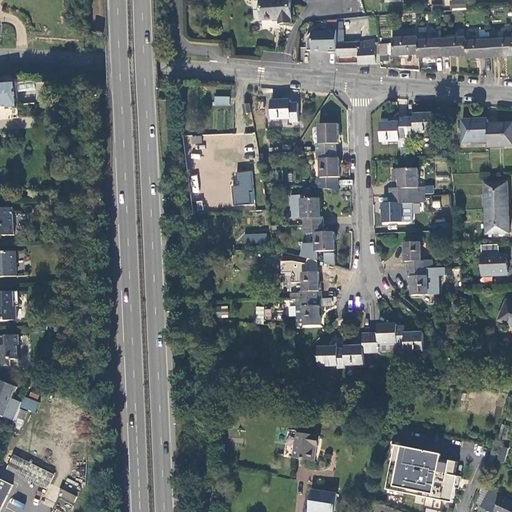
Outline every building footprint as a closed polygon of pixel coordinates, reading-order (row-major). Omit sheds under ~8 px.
[(290,0),(260,0),(261,21),(278,20),(279,25),(292,24),(290,0)] [(449,0),(450,10),(466,9),(465,0),(449,0)] [(394,57),(419,56),(418,42),(417,30),(392,32),(394,57)] [(328,32),(312,33),(307,39),(307,51),(328,51),(328,53),(337,53),(337,44),(337,31),(328,31),(328,32)] [(491,59),(511,58),(511,32),(504,33),(505,41),(490,42),(491,59)] [(466,39),(441,40),(442,58),(467,57),(466,43),(466,39)] [(419,59),(442,58),(441,40),(418,42),(419,56),(419,59)] [(376,65),(375,41),(359,43),(337,44),(337,53),(337,56),(359,56),(359,65),(376,65)] [(467,60),(491,59),(490,42),(475,43),(466,43),(467,57),(467,60)] [(16,83),(0,83),(0,107),(6,107),(7,109),(18,108),(16,83)] [(215,105),(229,106),(230,98),(215,98),(215,105)] [(290,101),(271,102),(272,120),(290,119),(291,123),(299,123),(298,104),(290,104),(290,101)] [(415,118),(407,119),(408,138),(415,138),(415,134),(434,134),(433,115),(415,115),(415,118)] [(399,147),(408,147),(408,138),(407,119),(399,119),(380,120),(381,143),(399,143),(399,147)] [(463,144),(488,143),(488,125),(488,120),(462,121),(463,144)] [(511,124),(488,125),(488,143),(489,148),(511,147),(511,124)] [(316,145),(317,151),(336,151),(336,144),(339,144),(338,125),(319,125),(319,145),(316,145)] [(336,159),(336,151),(317,151),(317,160),(320,160),(320,179),(339,178),(339,159),(336,159)] [(391,189),(391,197),(411,196),(410,189),(419,188),(419,170),(399,170),(399,189),(391,189)] [(486,184),(486,209),(509,209),(508,183),(486,184)] [(436,197),(436,188),(419,188),(410,189),(411,196),(411,204),(403,204),(403,223),(415,222),(415,216),(422,216),(423,205),(427,205),(428,197),(436,197)] [(250,194),(232,195),(233,205),(250,204),(250,194)] [(449,194),(441,194),(441,206),(449,206),(449,194)] [(304,218),(304,226),(324,225),(324,218),(321,218),(321,199),(303,199),(303,196),(292,196),(292,212),(302,212),(302,218),(304,218)] [(411,204),(411,196),(391,197),(391,204),(383,204),(383,223),(403,223),(403,204),(411,204)] [(15,236),(14,208),(0,209),(0,235),(1,235),(4,236),(15,236)] [(510,234),(509,209),(486,209),(487,234),(510,234)] [(249,222),(250,235),(258,234),(257,222),(249,222)] [(326,252),(326,264),(336,266),(336,255),(332,255),(332,252),(336,251),(335,233),(325,233),(324,225),(304,226),(305,234),(316,234),(316,245),(304,245),(304,258),(318,262),(318,252),(326,252)] [(408,262),(408,270),(425,269),(425,262),(422,262),(421,243),(405,243),(405,262),(408,262)] [(16,252),(0,253),(0,278),(18,277),(16,252)] [(507,255),(482,255),(483,276),(508,275),(507,255)] [(434,269),(425,269),(408,270),(408,278),(412,277),(412,279),(409,279),(409,287),(412,286),(412,296),(440,296),(439,277),(446,277),(445,269),(434,269)] [(291,283),(303,283),(303,273),(291,274),(291,283)] [(301,292),(301,299),(318,299),(320,299),(323,298),(323,292),(320,292),(319,273),(303,273),(303,283),(304,292),(301,292)] [(14,292),(0,292),(0,321),(6,321),(6,319),(14,318),(13,307),(15,307),(14,292)] [(320,299),(318,299),(301,299),(296,300),(298,324),(305,323),(305,326),(321,325),(321,316),(323,315),(323,308),(321,308),(320,299)] [(511,303),(506,301),(498,320),(511,326),(511,303)] [(256,307),(255,324),(263,324),(264,307),(256,307)] [(379,334),(371,334),(372,353),(398,353),(398,346),(397,327),(397,324),(379,325),(379,334)] [(405,327),(397,327),(398,346),(406,346),(406,353),(425,352),(424,333),(405,333),(405,327)] [(365,353),(372,353),(371,334),(364,334),(364,345),(345,346),(346,366),(365,365),(365,353)] [(21,335),(0,336),(0,363),(8,366),(11,366),(12,365),(11,359),(21,359),(20,345),(21,345),(21,335)] [(339,369),(346,369),(346,366),(345,346),(319,348),(319,367),(339,366),(339,369)] [(0,415),(6,418),(19,387),(1,379),(0,381),(0,415)] [(280,388),(294,389),(296,389),(296,381),(295,381),(280,380),(280,388)] [(24,396),(19,407),(34,413),(39,403),(24,396)] [(22,426),(27,411),(20,409),(15,423),(22,426)] [(319,447),(321,437),(298,433),(293,458),(314,462),(317,447),(319,447)] [(508,449),(502,447),(498,460),(504,462),(508,449)] [(459,462),(392,448),(389,463),(392,464),(386,494),(405,498),(407,494),(427,498),(425,508),(442,511),(444,501),(454,503),(457,489),(452,486),(452,483),(455,483),(459,462)] [(15,454),(7,469),(48,489),(55,474),(15,454)] [(368,469),(364,491),(372,492),(376,471),(368,469)] [(0,511),(15,484),(0,476),(0,511)] [(63,489),(60,495),(75,502),(78,497),(63,489)] [(334,511),(338,494),(313,491),(310,511),(311,511),(334,511)] [(493,511),(511,511),(511,501),(489,491),(486,498),(498,503),(493,511)] [(482,508),(489,511),(493,511),(498,503),(486,498),(482,508)] [(20,511),(23,503),(12,499),(9,508),(20,511)]
